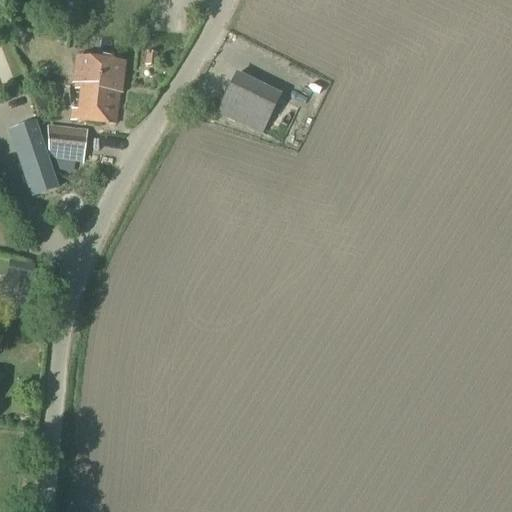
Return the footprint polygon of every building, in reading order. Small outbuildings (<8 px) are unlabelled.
[(156,69),(158,55),(145,54),(143,68),(156,69)] [(121,96),(125,65),(75,59),(72,86),(75,86),(74,91),(79,92),(77,110),(72,110),(70,122),(114,127),(118,96),(121,96)] [(261,136),(278,100),(235,78),(217,115),(261,136)] [(48,156),(40,136),(38,136),(34,125),(12,132),(34,198),(57,190),(45,156),(48,156)] [(40,136),(48,156),(48,160),(55,162),(53,173),(72,176),(74,165),(82,166),(87,132),(46,127),(47,134),(40,136)] [(31,268),(8,263),(5,277),(29,282),(31,268)]
